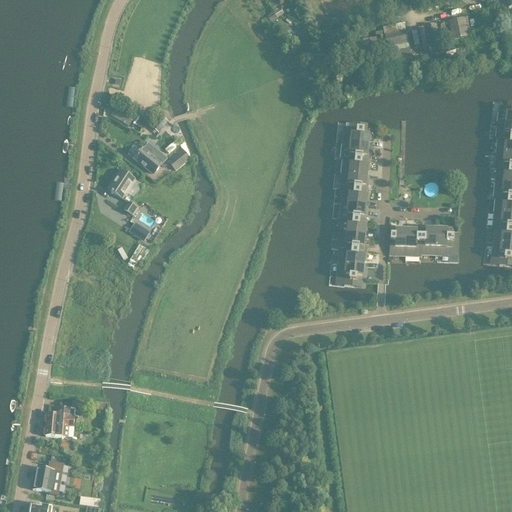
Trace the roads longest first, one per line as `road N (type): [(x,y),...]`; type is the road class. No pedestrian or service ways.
road 1 (residential): [(18,511),(77,227),(97,84),(123,0)]
road 2 (tertiary): [(242,511),(272,343),(293,330),(379,320)]
road 3 (tertiary): [(379,320),(511,303)]
